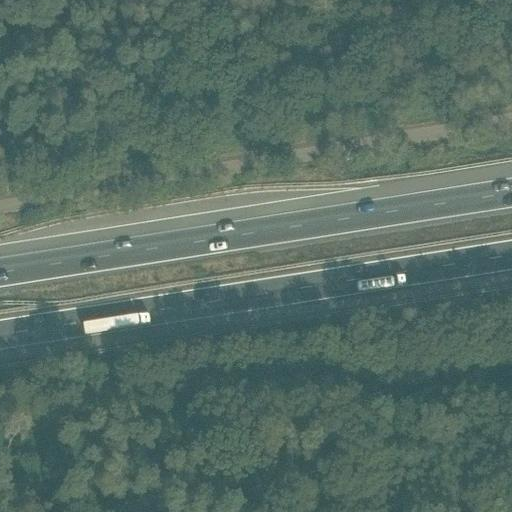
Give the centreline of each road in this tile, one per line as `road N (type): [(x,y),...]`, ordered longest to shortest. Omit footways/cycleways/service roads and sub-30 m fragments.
road 1 (unclassified): [(0,208),(511,121)]
road 2 (motorway): [(511,192),(0,272)]
road 3 (motorway): [(0,335),(511,255)]
road 4 (track): [(174,0),(212,169)]
